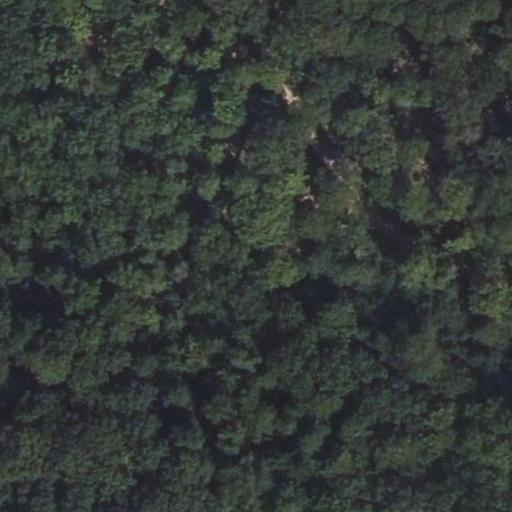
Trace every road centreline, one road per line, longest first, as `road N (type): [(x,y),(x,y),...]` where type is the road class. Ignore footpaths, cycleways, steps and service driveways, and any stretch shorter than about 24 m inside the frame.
road 1 (track): [(0,487),(511,467)]
road 2 (track): [(120,0),(264,135),(387,193),(511,277)]
road 3 (track): [(387,193),(280,0)]
road 4 (track): [(0,406),(103,482),(98,511)]
